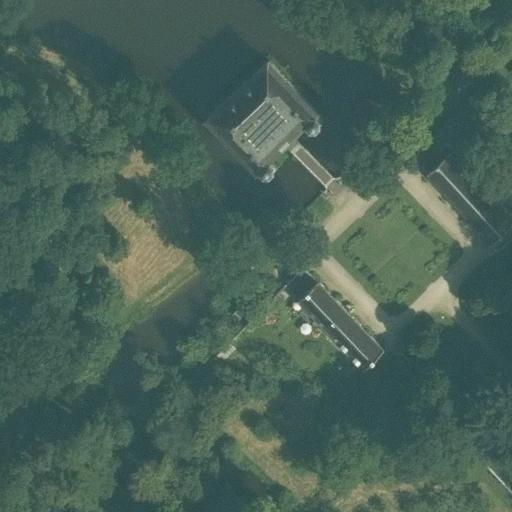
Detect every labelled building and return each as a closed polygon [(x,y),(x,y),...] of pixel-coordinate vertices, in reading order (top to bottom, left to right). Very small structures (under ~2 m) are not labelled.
[(270,155),(287,138),(306,120),(314,127),(324,117),(267,59),(210,115),(267,173),(277,163),(270,155)] [(511,132),(499,118),(488,129),(511,155),(511,132)] [(490,241),(511,222),(447,151),(427,170),(490,241)] [(363,367),(383,348),(317,280),(297,299),(363,367)] [(419,361),(401,342),(389,354),(408,372),(419,361)]
